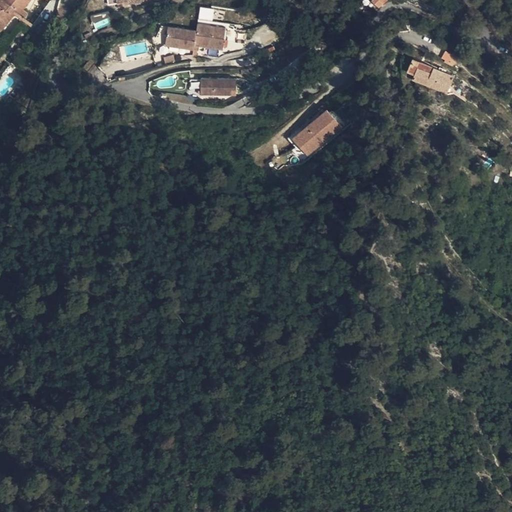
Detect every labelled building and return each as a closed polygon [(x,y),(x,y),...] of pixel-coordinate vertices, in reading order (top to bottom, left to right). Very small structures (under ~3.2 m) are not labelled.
[(21,9),(27,0),(0,0),(0,29),(18,8),(21,9)] [(212,24),(213,9),(200,7),(198,22),(212,24)] [(196,45),(208,48),(225,51),(229,30),(200,24),(199,32),(171,26),(167,45),(195,51),(196,45)] [(444,52),(446,46),(437,41),(434,47),(444,52)] [(451,48),(446,46),(444,52),(447,53),(446,57),(454,62),(459,56),(451,48)] [(447,78),(445,77),(436,73),(431,71),(434,62),(415,54),(410,66),(416,68),(414,73),(444,86),(447,78)] [(436,73),(445,77),(447,72),(439,68),(436,73)] [(237,78),(200,78),(200,95),(237,96),(237,78)] [(309,154),(343,125),(328,108),(294,137),(309,154)]
